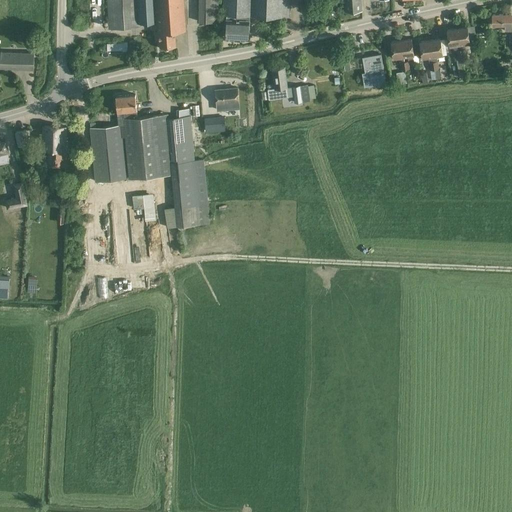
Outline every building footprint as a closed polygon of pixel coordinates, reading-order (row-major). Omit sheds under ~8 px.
[(137,0),(107,0),(109,28),(140,26),(139,23),(137,0)] [(160,47),(176,46),(175,31),(186,30),(183,0),(137,0),(139,23),(158,22),(158,32),(156,32),(156,40),(159,40),(160,47)] [(199,0),(199,12),(199,22),(219,22),(219,12),(218,0),(199,0)] [(226,15),(226,38),(249,39),(250,14),(288,15),(289,0),(223,0),(223,15),(226,15)] [(345,0),(345,1),(346,11),(361,10),(361,0),(360,0),(345,0)] [(492,15),(493,25),(493,26),(504,26),(504,32),(511,31),(511,14),(492,15)] [(467,26),(457,28),(460,45),(461,49),(460,49),(462,57),(466,57),(465,48),(464,45),(470,44),(469,36),(467,26)] [(457,28),(447,29),(448,39),(450,47),(450,52),(456,51),(457,58),(460,77),(465,77),(463,63),(462,57),(460,49),(461,49),(460,45),(457,28)] [(430,40),(433,58),(443,56),(440,38),(430,40)] [(405,58),(414,57),(412,39),(401,40),(405,58)] [(400,64),(401,70),(405,69),(404,63),(404,61),(405,61),(405,58),(401,40),(391,42),(394,60),(399,59),(400,62),(401,64),(400,64)] [(420,41),(421,51),(423,59),(429,58),(430,62),(429,62),(431,79),(435,79),(434,70),(433,61),(433,58),(430,40),(420,41)] [(1,52),(1,67),(18,67),(18,69),(33,69),(33,53),(1,52)] [(365,72),(362,72),(364,86),(386,83),(381,54),(362,57),(365,72)] [(268,89),(269,99),(288,97),(293,96),(294,102),(309,100),(309,99),(315,98),(314,85),(307,86),(307,84),(287,87),(285,68),(272,69),(275,88),(268,89)] [(405,71),(396,73),(398,84),(407,82),(405,71)] [(237,88),(215,90),(216,100),(217,104),(217,110),(239,108),(239,102),(238,98),(237,88)] [(95,181),(126,178),(123,136),(126,136),(129,178),(158,175),(172,174),(174,207),(166,207),(167,226),(206,224),(202,160),(193,161),(192,147),(201,146),(200,123),(191,123),(190,116),(189,116),(189,109),(177,109),(177,117),(168,117),(168,114),(137,116),(135,94),(116,96),(119,125),(90,128),(95,181)] [(44,126),(44,136),(43,149),(49,149),(48,164),(67,165),(67,160),(68,150),(64,150),(65,127),(44,126)] [(26,127),(16,129),(19,146),(29,143),(26,127)] [(0,163),(9,161),(7,152),(8,152),(6,140),(0,141),(0,163)] [(26,197),(23,182),(14,184),(17,196),(4,199),(7,209),(28,205),(26,197)] [(155,192),(134,195),(136,208),(146,206),(148,220),(160,218),(155,192)] [(0,297),(3,298),(8,298),(9,285),(0,285),(0,297)]
